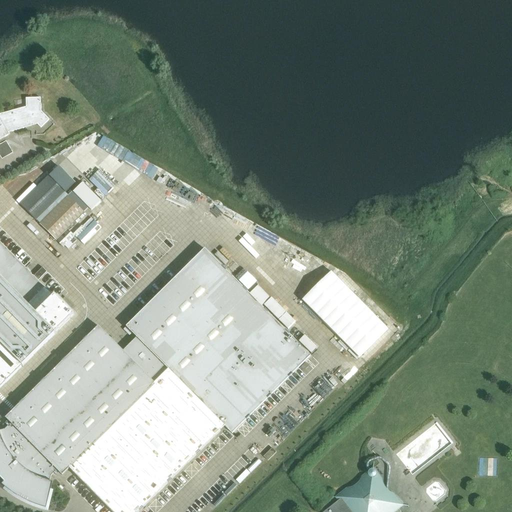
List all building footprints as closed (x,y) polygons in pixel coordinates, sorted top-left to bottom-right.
[(26,107),(0,113),(0,118),(9,134),(8,132),(37,124),(40,128),(49,119),(41,111),(40,98),(25,98),(26,107)] [(0,151),(3,150),(7,156),(13,153),(9,146),(6,141),(0,143),(0,139),(9,134),(0,118),(0,151)] [(65,192),(74,183),(57,166),(20,204),(36,219),(64,191),(65,192)] [(163,187),(175,194),(180,185),(168,178),(163,187)] [(39,224),(55,240),(83,212),(87,208),(90,210),(100,201),(82,183),(72,192),(72,191),(67,196),(47,216),(39,224)] [(248,235),(257,239),(262,228),(253,224),(248,235)] [(260,242),(272,249),(279,238),(267,231),(260,242)] [(0,387),(74,315),(54,295),(53,296),(39,283),(0,242),(0,387)] [(55,247),(52,251),(60,258),(63,255),(55,247)] [(111,511),(137,511),(224,426),(231,434),(310,356),(204,249),(125,327),(136,337),(122,351),(98,326),(5,418),(10,423),(4,429),(0,429),(0,478),(4,482),(11,488),(19,494),(28,498),(37,502),(43,504),(50,476),(56,470),(61,475),(68,468),(111,511)] [(33,276),(37,280),(46,272),(42,267),(33,276)] [(330,270),(301,299),(357,357),(386,328),(330,270)] [(252,282),(248,286),(261,300),(265,296),(252,282)] [(345,354),(327,368),(331,373),(349,359),(345,354)] [(271,448),(263,456),(267,460),(276,452),(271,448)] [(341,498),(322,511),(387,511),(397,504),(375,476),(375,475),(375,474),(375,472),(374,471),(373,470),(371,470),(370,470),(369,471),(368,472),(368,473),(368,474),(368,475),(340,498),(341,498)]
